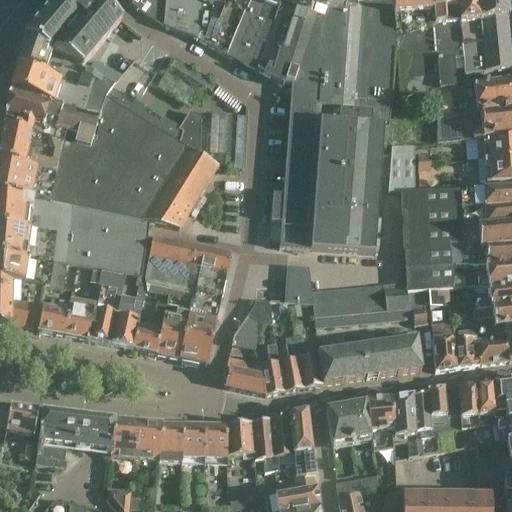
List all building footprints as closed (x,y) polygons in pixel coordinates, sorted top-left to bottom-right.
[(22,41),(23,41),(75,66),(74,67),(80,71),(120,24),(95,2),(92,0),(55,0),(55,1),(48,9),(45,12),(45,13),(39,20),(38,20),(35,23),(36,24),(22,40),(23,40),(22,41)] [(120,0),(153,23),(156,0),(120,0)] [(156,0),(153,23),(161,29),(162,30),(165,0),(156,0)] [(165,0),(162,30),(180,36),(197,43),(200,16),(200,0),(165,0)] [(200,0),(200,16),(197,43),(208,49),(217,21),(224,4),(225,0),(200,0)] [(217,21),(208,49),(218,55),(226,59),(238,28),(240,22),(243,14),(245,15),(250,0),(225,0),(224,4),(217,21)] [(243,14),(226,59),(255,75),(281,0),(250,0),(245,15),(243,14)] [(281,0),(255,75),(282,90),(283,86),(310,0),(281,0)] [(269,225),(280,226),(277,252),(372,259),(382,130),(387,131),(393,53),(394,53),(390,0),(310,0),(283,86),(282,90),(290,92),(289,109),(282,197),(282,198),(271,197),(269,225)] [(438,94),(429,0),(390,0),(394,53),(395,53),(397,84),(398,98),(432,95),(438,94)] [(460,49),(455,0),(429,0),(438,94),(454,93),(451,63),(461,62),(460,49)] [(476,0),(455,0),(460,49),(461,62),(463,78),(483,75),(483,77),(511,73),(509,54),(481,57),(480,46),(481,46),(479,24),(476,0)] [(504,0),(476,0),(479,24),(505,21),(507,21),(504,0)] [(505,21),(479,24),(481,46),(480,46),(481,57),(509,54),(505,21)] [(14,69),(18,70),(67,86),(105,99),(110,93),(113,88),(80,71),(74,67),(75,66),(23,41),(14,69)] [(18,70),(10,95),(99,120),(90,152),(62,144),(55,175),(48,205),(73,210),(178,232),(217,170),(199,158),(179,146),(127,114),(105,99),(67,86),(18,70)] [(438,94),(432,95),(436,123),(466,119),(479,117),(478,116),(511,111),(511,87),(511,84),(454,93),(438,94)] [(110,93),(105,99),(127,114),(134,104),(124,98),(123,100),(110,93)] [(9,95),(0,141),(0,165),(36,172),(55,175),(62,144),(90,152),(99,120),(10,95),(9,95)] [(134,104),(127,114),(179,146),(199,158),(200,123),(188,116),(177,132),(134,104)] [(466,119),(436,123),(436,146),(475,142),(482,141),(511,138),(511,111),(478,116),(479,117),(466,119)] [(511,138),(482,141),(475,142),(477,162),(483,162),(483,163),(511,160),(511,138)] [(412,149),(391,149),(387,194),(400,194),(413,194),(412,149)] [(429,159),(417,159),(417,167),(429,167),(429,159)] [(511,160),(483,163),(484,172),(488,172),(490,186),(511,184),(511,160)] [(0,165),(0,197),(30,202),(36,172),(0,165)] [(429,167),(417,167),(417,175),(429,175),(429,167)] [(36,172),(30,202),(48,205),(55,175),(36,172)] [(463,193),(462,214),(503,211),(503,214),(511,213),(511,191),(482,193),(463,193)] [(400,194),(403,271),(452,270),(466,269),(464,254),(461,254),(462,230),(461,230),(462,214),(463,193),(413,194),(400,194)] [(0,197),(0,228),(68,237),(72,219),(73,210),(48,205),(30,202),(0,197)] [(461,230),(462,230),(511,226),(511,213),(503,214),(503,211),(462,214),(461,230)] [(511,226),(462,230),(461,254),(464,254),(511,249),(511,226)] [(0,228),(0,259),(65,268),(68,238),(68,237),(0,228)] [(181,244),(152,237),(148,259),(177,265),(181,244)] [(68,238),(65,268),(66,268),(91,272),(100,274),(102,274),(107,245),(68,238)] [(195,247),(181,244),(177,265),(191,268),(195,247)] [(230,255),(195,247),(191,268),(226,275),(230,255)] [(511,249),(464,254),(466,269),(484,267),(485,267),(511,265),(511,249)] [(0,283),(11,285),(31,288),(45,289),(62,292),(63,286),(66,268),(65,268),(0,259),(0,283)] [(148,259),(143,283),(146,294),(167,299),(191,304),(178,363),(206,369),(226,275),(191,268),(177,265),(148,259)] [(511,265),(485,267),(484,267),(485,277),(477,278),(478,290),(487,290),(487,292),(511,289),(511,265)] [(285,275),(283,306),(287,306),(312,308),(310,296),(307,271),(290,270),(289,276),(285,275)] [(452,270),(403,271),(404,287),(405,297),(428,295),(439,295),(439,294),(450,293),(452,270)] [(91,272),(91,273),(89,285),(97,287),(100,274),(91,272)] [(93,308),(86,344),(110,349),(124,278),(102,274),(100,274),(97,287),(93,308)] [(124,278),(110,349),(131,353),(137,328),(143,299),(139,281),(124,278)] [(11,285),(0,283),(0,328),(10,330),(10,329),(11,305),(11,285)] [(404,287),(393,288),(396,315),(407,314),(405,297),(404,287)] [(27,308),(24,331),(37,334),(42,309),(45,289),(31,288),(27,308)] [(393,288),(382,289),(385,316),(396,315),(393,288)] [(382,289),(372,290),(375,317),(385,316),(382,289)] [(511,308),(511,289),(487,292),(489,304),(473,305),(474,313),(474,314),(511,308)] [(372,290),(362,291),(364,317),(375,317),(372,290)] [(362,291),(352,292),(354,318),(364,317),(362,291)] [(352,292),(342,293),(344,319),(354,318),(352,292)] [(342,293),(332,294),(334,320),(344,319),(342,293)] [(332,294),(321,295),(323,321),(334,320),(332,294)] [(321,295),(310,296),(312,308),(313,322),(323,321),(321,295)] [(428,295),(405,297),(407,314),(411,314),(413,329),(426,328),(423,306),(428,306),(428,295)] [(439,295),(428,295),(428,306),(429,310),(441,309),(439,295)] [(163,319),(155,358),(178,363),(191,304),(167,299),(165,305),(163,319)] [(68,310),(63,339),(86,344),(93,308),(69,303),(68,308),(68,310)] [(137,328),(131,353),(155,358),(163,319),(165,305),(157,304),(150,332),(137,328)] [(246,319),(262,329),(271,327),(268,305),(254,304),(253,310),(246,319)] [(11,305),(10,329),(24,331),(27,308),(11,305)] [(42,309),(37,334),(37,335),(63,339),(68,310),(68,308),(58,307),(57,312),(42,309)] [(511,329),(511,308),(474,314),(474,313),(471,314),(472,323),(485,321),(485,319),(492,318),(493,326),(488,327),(489,333),(502,331),(511,329)] [(411,314),(407,314),(396,315),(385,316),(375,317),(364,317),(354,318),(344,319),(334,320),(323,321),(313,322),(314,331),(412,322),(411,314)] [(246,319),(232,340),(230,350),(253,354),(262,329),(246,319)] [(454,373),(453,344),(451,329),(431,331),(432,343),(431,343),(434,376),(454,373)] [(511,365),(511,329),(502,331),(489,333),(490,344),(504,343),(508,366),(511,365)] [(478,370),(475,351),(475,349),(471,350),(470,342),(453,344),(454,373),(478,370)] [(302,343),(294,345),(302,393),(321,389),(320,388),(316,358),(316,357),(316,358),(305,360),(302,343)] [(316,358),(320,388),(321,389),(344,386),(344,385),(396,378),(420,375),(415,343),(316,357),(316,358)] [(504,343),(490,344),(475,346),(475,349),(475,351),(478,370),(508,366),(504,343)] [(288,363),(277,365),(284,397),(302,393),(294,345),(285,346),(288,363)] [(258,368),(257,368),(259,379),(264,400),(284,397),(277,365),(275,348),(266,350),(269,366),(258,368)] [(257,368),(242,365),(227,361),(225,372),(224,375),(226,376),(223,391),(264,400),(259,379),(257,368)] [(511,385),(491,388),(496,428),(507,424),(511,423),(511,385)] [(491,388),(475,390),(477,430),(490,428),(496,428),(491,388)] [(475,390),(458,392),(458,405),(459,412),(459,423),(460,432),(477,430),(475,390)] [(442,394),(425,396),(425,398),(430,434),(430,436),(437,436),(460,432),(459,423),(459,412),(444,413),(442,394)] [(425,397),(410,400),(410,401),(415,460),(422,459),(421,442),(419,442),(419,436),(430,434),(425,398),(425,396),(425,397)] [(410,400),(388,404),(392,441),(391,442),(391,451),(393,450),(392,448),(406,447),(407,461),(415,460),(410,401),(410,400)] [(362,407),(368,442),(371,454),(391,451),(391,442),(392,441),(388,404),(387,404),(387,403),(362,405),(362,407)] [(0,430),(4,431),(4,435),(5,435),(5,431),(9,408),(9,409),(0,407),(0,430)] [(331,449),(349,446),(368,442),(362,407),(324,414),(331,449)] [(5,431),(5,435),(32,440),(36,414),(9,408),(5,431)] [(41,414),(34,469),(62,473),(65,449),(82,452),(81,455),(82,456),(83,452),(91,453),(103,454),(103,458),(109,459),(113,423),(95,421),(41,414)] [(306,417),(288,420),(291,459),(293,481),(304,480),(304,481),(313,480),(313,479),(314,479),(306,417)] [(288,420),(269,424),(273,475),(283,474),(292,481),(293,496),(294,496),(293,481),(291,459),(288,420)] [(109,459),(109,460),(134,463),(137,425),(113,423),(109,459)] [(496,428),(490,428),(494,446),(505,444),(505,445),(506,445),(511,443),(511,423),(507,424),(496,428)] [(269,424),(250,427),(253,464),(262,463),(263,477),(273,475),(269,424)] [(137,425),(134,463),(157,465),(157,466),(158,466),(161,428),(160,428),(161,427),(137,425)] [(250,427),(224,430),(225,461),(226,461),(226,460),(252,459),(253,464),(250,427)] [(161,428),(158,466),(180,467),(181,428),(161,428)] [(181,428),(180,467),(202,467),(203,429),(181,428)] [(203,429),(202,467),(226,468),(226,461),(225,461),(224,430),(203,429)] [(33,465),(36,448),(26,446),(23,463),(33,465)] [(375,479),(334,487),(337,499),(378,491),(375,479)] [(304,480),(293,481),(294,496),(315,493),(313,480),(304,481),(304,480)] [(511,511),(511,481),(507,483),(501,484),(503,498),(511,498),(510,511),(511,511)] [(106,492),(105,504),(112,511),(128,511),(130,495),(106,492)] [(263,501),(265,511),(317,511),(315,493),(294,496),(293,496),(263,501)] [(360,511),(358,499),(336,503),(338,511),(360,511)] [(395,511),(489,511),(490,500),(401,499),(401,500),(396,500),(395,506),(395,511)] [(129,511),(138,511),(139,502),(130,501),(129,511)]
